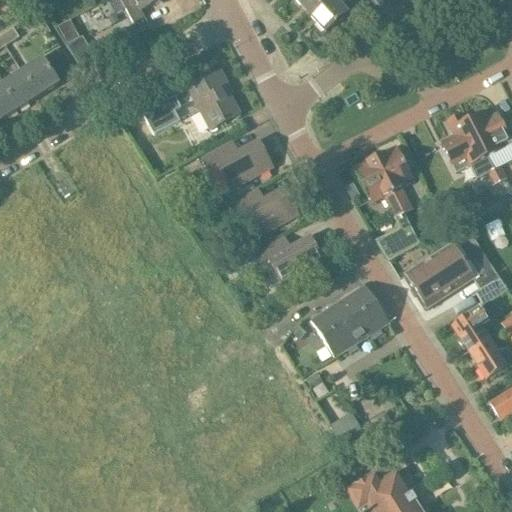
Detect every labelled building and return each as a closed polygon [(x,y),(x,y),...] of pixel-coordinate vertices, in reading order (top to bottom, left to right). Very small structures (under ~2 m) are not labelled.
[(120,0),(134,25),(144,20),(140,13),(164,0),(120,0)] [(294,0),(308,16),(325,0),(294,0)] [(348,15),(341,7),(347,1),(350,4),(354,0),(325,0),(308,16),(326,35),(348,15)] [(132,40),(131,40),(125,28),(109,36),(115,48),(132,40)] [(19,39),(14,30),(13,29),(0,37),(0,39),(5,48),(12,44),(19,39)] [(75,42),(67,48),(80,68),(96,58),(82,38),(75,42)] [(57,51),(22,74),(38,98),(59,85),(55,79),(70,70),(57,51)] [(210,131),(239,116),(224,87),(227,85),(220,73),(188,90),(189,92),(210,131)] [(38,98),(22,74),(2,87),(17,111),(38,98)] [(181,110),(176,99),(189,92),(188,90),(189,90),(182,78),(161,89),(168,101),(175,113),(181,110)] [(0,122),(17,111),(2,87),(0,87),(0,122)] [(168,101),(155,108),(143,114),(154,136),(166,129),(179,122),(168,101)] [(485,112),(468,121),(488,159),(511,146),(511,143),(498,115),(489,120),(485,112)] [(455,138),(440,145),(452,168),(456,175),(470,168),(477,181),(487,175),(493,171),(488,159),(468,121),(464,123),(461,116),(447,123),(455,138)] [(232,145),(202,161),(208,172),(206,173),(219,198),(231,192),(272,169),(258,144),(238,155),(232,145)] [(397,149),(375,160),(404,216),(413,212),(402,190),(414,183),(397,149)] [(375,160),(354,171),(371,205),(383,199),(397,226),(399,230),(375,242),(389,264),(419,245),(409,226),(404,216),(375,160)] [(501,167),(493,171),(500,184),(507,180),(501,167)] [(493,171),(487,175),(493,187),(495,186),(501,198),(511,193),(505,181),(500,184),(493,171)] [(353,185),(345,189),(352,202),(360,198),(353,185)] [(257,239),(298,217),(284,191),(263,203),(258,193),(232,207),(238,217),(243,215),(257,239)] [(177,227),(133,249),(143,269),(187,248),(177,227)] [(473,281),(480,292),(495,284),(500,281),(471,236),(453,248),(452,247),(405,277),(427,310),(473,281)] [(283,288),(324,265),(310,240),(289,251),(284,240),(258,254),(264,265),(269,262),(283,288)] [(239,264),(228,271),(234,281),(245,275),(239,264)] [(495,284),(480,292),(475,295),(483,308),(502,297),(495,284)] [(350,313),(341,319),(358,345),(388,326),(365,289),(343,302),(350,313)] [(350,313),(343,302),(311,323),(334,360),(358,345),(341,319),(350,313)] [(451,328),(469,355),(489,342),(482,330),(489,326),(479,310),(451,328)] [(511,317),(501,325),(505,332),(511,327),(511,317)] [(299,329),(293,335),(299,342),(305,335),(299,329)] [(489,342),(469,355),(487,382),(507,369),(511,365),(511,357),(507,349),(498,355),(489,342)] [(317,375),(306,381),(311,391),(323,385),(317,375)] [(511,391),(490,405),(500,422),(511,414),(511,391)] [(385,414),(376,419),(381,428),(390,423),(385,414)] [(344,484),(369,467),(364,458),(338,474),(344,484)] [(420,511),(397,474),(380,484),(375,476),(347,493),(359,511),(367,507),(370,511),(420,511)]
